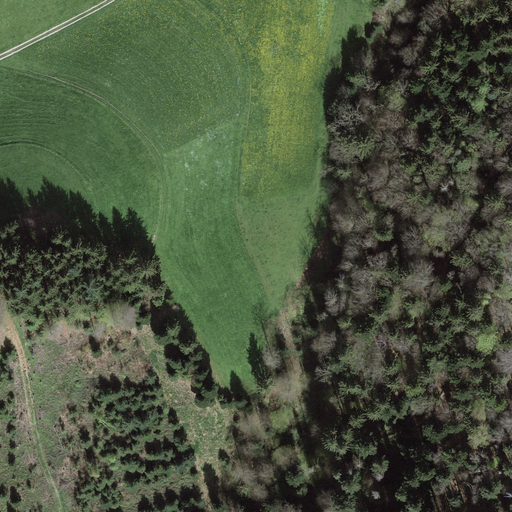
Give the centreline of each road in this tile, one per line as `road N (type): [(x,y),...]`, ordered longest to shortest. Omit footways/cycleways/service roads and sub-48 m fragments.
road 1 (track): [(351,511),(430,301),(511,142)]
road 2 (track): [(0,57),(111,0)]
